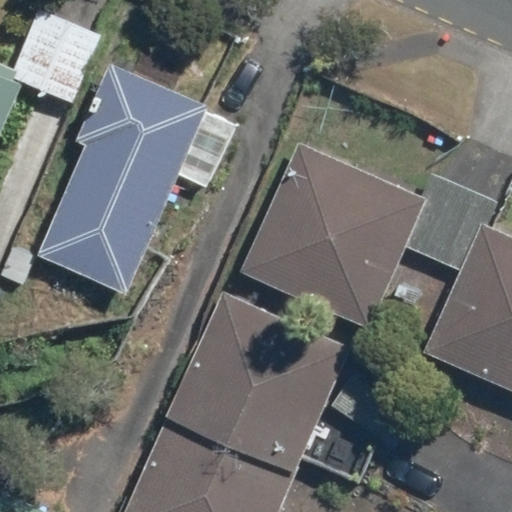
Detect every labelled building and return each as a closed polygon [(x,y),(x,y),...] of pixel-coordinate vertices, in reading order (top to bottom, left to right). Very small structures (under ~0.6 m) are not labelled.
[(41,0),(0,0),(0,7),(33,22),(41,0)] [(106,31),(42,6),(14,77),(78,102),(106,31)] [(212,103),(113,61),(80,139),(88,142),(40,255),(131,293),(182,171),(211,184),(238,120),(210,108),(212,103)] [(0,144),(24,87),(0,77),(0,144)] [(432,195),(302,138),(244,269),(374,326),(432,195)] [(511,229),(485,217),(427,346),(511,384),(511,229)] [(280,511),(355,344),(227,287),(127,511),(280,511)] [(0,511),(63,511),(0,484),(0,511)]
